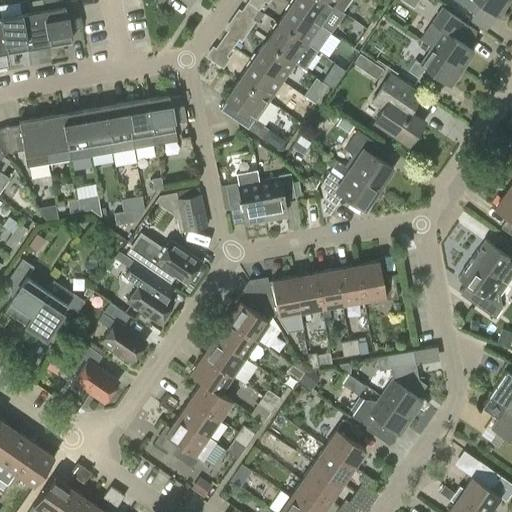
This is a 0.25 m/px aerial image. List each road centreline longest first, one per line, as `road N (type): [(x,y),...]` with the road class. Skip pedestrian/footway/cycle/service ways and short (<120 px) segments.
road 1 (residential): [(421,224),(455,396),(382,511)]
road 2 (residential): [(70,438),(114,427),(232,251)]
road 3 (residential): [(232,251),(221,240),(183,58)]
road 4 (residential): [(232,251),(421,224)]
road 5 (residential): [(511,81),(421,224)]
road 6 (residential): [(173,511),(70,438)]
road 7 (residential): [(121,69),(0,92)]
